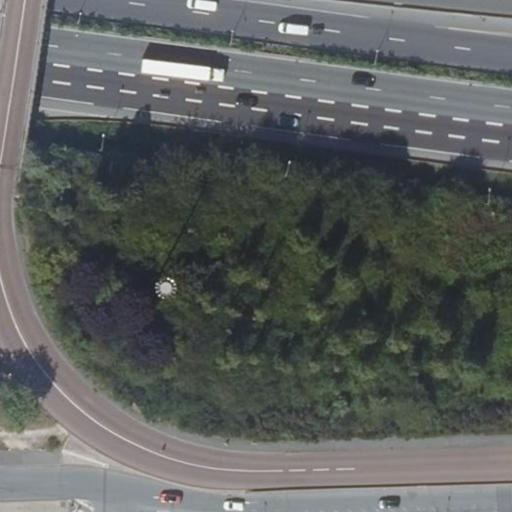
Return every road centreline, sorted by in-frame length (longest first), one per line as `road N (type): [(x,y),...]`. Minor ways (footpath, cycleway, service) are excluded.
road 1 (trunk): [(0,57),(511,126)]
road 2 (trunk): [(511,55),(103,0)]
road 3 (secondary): [(326,511),(511,507)]
road 4 (secondary): [(156,511),(87,488),(25,491)]
